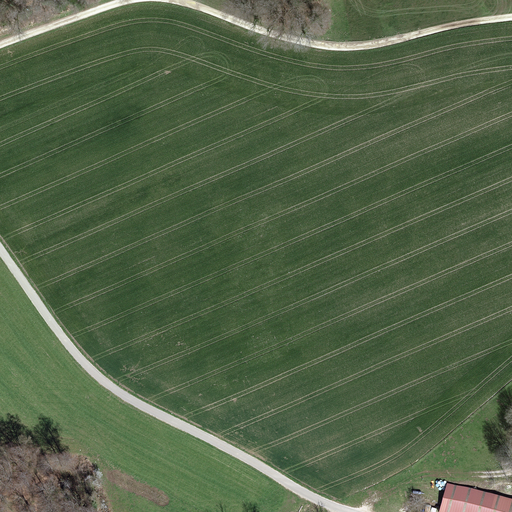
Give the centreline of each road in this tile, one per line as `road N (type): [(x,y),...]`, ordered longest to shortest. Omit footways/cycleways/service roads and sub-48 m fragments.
road 1 (track): [(0,250),(60,335),(111,387),(350,511)]
road 2 (track): [(181,0),(295,40),(334,45),(511,16)]
road 3 (track): [(0,45),(130,0)]
